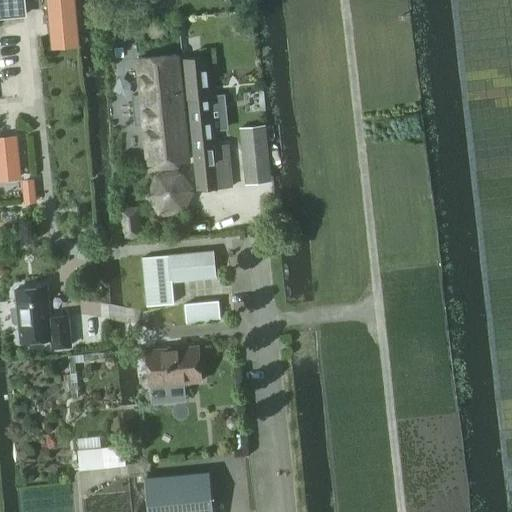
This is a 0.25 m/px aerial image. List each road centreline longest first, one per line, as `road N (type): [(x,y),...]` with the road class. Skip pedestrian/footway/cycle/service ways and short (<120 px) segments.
road 1 (track): [(345,0),(378,311),(267,322)]
road 2 (unclassified): [(38,99),(50,227),(69,250),(257,239)]
road 3 (unclassified): [(289,511),(257,239)]
road 4 (track): [(400,511),(378,311)]
